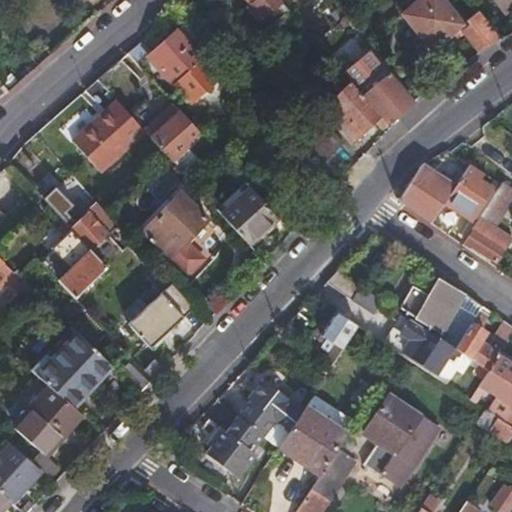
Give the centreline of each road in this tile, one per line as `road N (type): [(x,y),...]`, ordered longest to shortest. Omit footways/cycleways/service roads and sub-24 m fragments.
road 1 (residential): [(363,198),(126,448)]
road 2 (residential): [(511,67),(363,198)]
road 3 (residential): [(146,0),(0,130)]
road 4 (residential): [(363,198),(511,301)]
